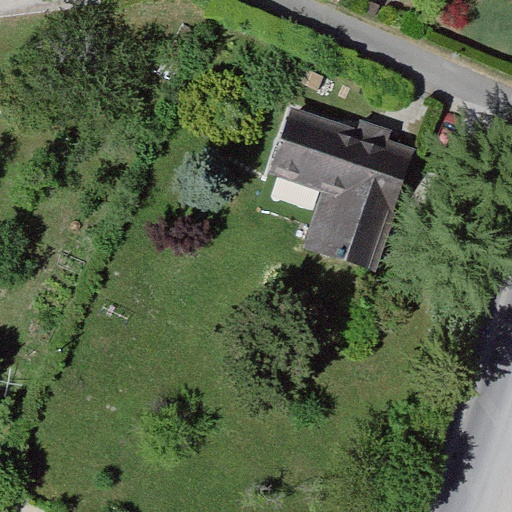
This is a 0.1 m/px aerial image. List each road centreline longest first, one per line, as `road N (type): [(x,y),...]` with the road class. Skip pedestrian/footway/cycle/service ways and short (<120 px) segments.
road 1 (residential): [(511,105),(258,0)]
road 2 (residential): [(446,511),(511,334)]
